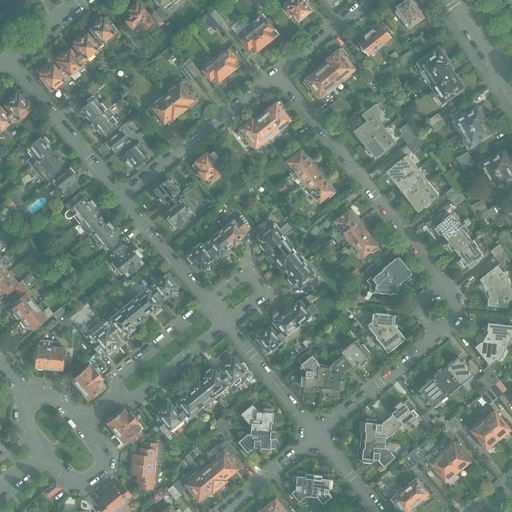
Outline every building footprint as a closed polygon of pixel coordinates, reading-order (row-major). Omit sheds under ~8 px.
[(153,0),(157,5),(160,3),(164,9),(173,1),(175,4),(179,0),(153,0)] [(311,10),(306,5),(307,5),(306,4),(307,2),(308,3),(309,2),(306,0),(285,0),(284,1),(286,5),(283,8),(284,10),(285,13),(288,15),(289,17),(291,15),(296,22),(298,20),(298,21),(300,19),(300,20),(300,19),(301,19),(303,19),(304,18),(305,17),(306,15),(307,14),(306,14),(308,13),(311,10)] [(420,14),(423,12),(415,1),(413,2),(410,0),(407,0),(405,1),(404,0),(401,0),(400,1),(401,4),(396,7),(398,9),(395,11),(407,29),(423,18),(420,14)] [(164,23),(153,10),(148,14),(147,13),(148,13),(144,9),(141,5),(139,7),(136,4),(130,9),(131,11),(129,13),(130,15),(129,16),(129,17),(125,20),(126,21),(125,22),(129,27),(131,26),(133,29),(140,24),(145,30),(154,23),(158,28),(164,23)] [(161,9),(156,13),(164,23),(169,19),(161,9)] [(225,22),(214,10),(209,14),(212,18),(220,26),(225,22)] [(115,32),(116,31),(117,30),(113,24),(107,16),(107,17),(103,20),(101,18),(95,23),(96,25),(92,28),(92,29),(91,30),(93,31),(103,45),(104,46),(109,42),(108,40),(112,36),(113,38),(117,35),(115,33),(115,32)] [(252,26),(251,28),(266,45),(275,37),(279,35),(276,31),(266,19),(254,28),(252,26)] [(249,25),(236,35),(240,39),(250,52),(253,56),(256,53),(266,45),(251,28),(249,25)] [(373,30),(369,33),(381,48),(384,45),(383,44),(390,38),(388,36),(391,33),(386,26),(382,29),(381,27),(374,32),(373,30)] [(98,48),(103,45),(93,31),(88,35),(88,34),(86,35),(82,39),(80,37),(74,42),(76,44),(74,46),(76,47),(85,60),(87,58),(91,54),(93,55),(99,50),(98,48)] [(366,39),(360,44),(368,54),(367,55),(370,59),(378,53),(376,51),(381,48),(369,33),(367,34),(364,37),(366,39)] [(406,34),(402,37),(405,42),(410,39),(406,34)] [(414,49),(424,42),(420,36),(408,44),(412,50),(414,49)] [(135,48),(130,41),(126,45),(132,51),(135,48)] [(88,63),(86,60),(85,60),(76,47),(71,51),(71,50),(70,51),(69,51),(65,54),(63,53),(57,58),(59,60),(57,61),(59,63),(69,75),(73,81),(81,75),(78,72),(88,63)] [(425,77),(447,62),(444,56),(446,55),(442,48),(439,50),(438,47),(427,55),(427,56),(416,64),(425,77)] [(355,71),(346,60),(344,58),(348,56),(342,48),(331,57),(332,58),(329,61),(344,80),(355,71)] [(241,65),(238,62),(228,49),(214,60),(227,75),(237,68),(241,65)] [(400,57),(395,51),(389,56),(393,62),(400,57)] [(401,66),(413,58),(414,57),(411,51),(397,60),(401,66)] [(148,62),(144,57),(139,60),(143,65),(148,62)] [(199,72),(189,60),(184,64),(194,76),(199,72)] [(227,75),(214,60),(202,70),(212,82),(212,83),(214,86),(218,83),(227,75)] [(344,80),(329,61),(328,60),(319,66),(320,68),(316,71),(332,90),(339,99),(342,103),(344,101),(334,88),(344,80)] [(433,89),(455,75),(451,70),(453,69),(449,62),(448,62),(447,62),(425,77),(433,89)] [(64,79),(69,75),(59,63),(55,67),(54,66),(53,67),(52,67),(48,70),(47,68),(41,73),(42,75),(41,77),(41,78),(39,79),(40,80),(39,80),(44,86),(49,92),(52,90),(54,89),(54,88),(59,85),(60,86),(66,81),(64,79)] [(380,73),(372,63),(367,66),(375,76),(380,73)] [(194,76),(184,64),(180,67),(182,71),(189,80),(194,76)] [(376,79),(367,69),(363,73),(371,83),(376,79)] [(332,90),(316,71),(313,74),(311,72),(306,77),(307,79),(302,83),(309,91),(312,88),(320,99),(332,90)] [(105,86),(114,79),(109,73),(100,81),(105,86)] [(463,91),(461,88),(463,88),(455,75),(433,89),(442,103),(455,94),(456,95),(463,91)] [(193,101),(187,93),(190,91),(182,81),(165,95),(180,113),(187,108),(186,107),(193,101)] [(134,93),(126,83),(121,87),(129,97),(134,93)] [(31,110),(31,109),(33,107),(28,101),(26,102),(19,95),(18,96),(16,94),(10,99),(11,100),(7,104),(6,105),(7,106),(2,110),(12,122),(15,126),(26,117),(24,115),(29,111),(29,112),(31,110)] [(180,113),(165,95),(148,108),(156,118),(159,121),(161,119),(164,122),(165,124),(172,118),(173,119),(180,113)] [(385,128),(375,116),(381,111),(376,104),(380,102),(384,100),(380,95),(377,98),(376,97),(368,104),(371,109),(363,115),(368,121),(356,130),(361,136),(360,138),(365,145),(385,128)] [(91,122),(109,108),(112,105),(107,99),(101,103),(100,105),(96,101),(98,100),(95,97),(94,98),(92,96),(87,100),(87,101),(80,107),(80,108),(81,109),(80,109),(81,111),(79,113),(84,119),(86,117),(90,121),(91,122)] [(401,102),(397,96),(393,100),(397,105),(401,102)] [(339,99),(330,107),(334,112),(343,104),(342,103),(339,99)] [(289,120),(282,111),(285,108),(279,101),(274,105),(273,103),(268,107),(269,109),(265,112),(280,131),(285,127),(284,125),(289,120)] [(343,104),(334,112),(339,117),(350,108),(345,102),(343,104)] [(485,120),(482,114),(484,113),(480,106),(478,108),(476,106),(464,113),(465,113),(454,120),(461,134),(485,120)] [(5,126),(9,122),(10,123),(12,122),(2,110),(1,108),(0,108),(0,138),(3,136),(0,132),(6,127),(5,126)] [(123,126),(118,120),(116,122),(112,117),(114,115),(109,108),(91,122),(92,124),(90,126),(95,132),(97,130),(100,134),(101,134),(102,135),(106,139),(120,128),(123,126)] [(280,131),(265,112),(262,115),(260,113),(252,120),(253,122),(267,141),(280,131)] [(427,129),(441,120),(437,114),(426,122),(427,123),(424,125),(427,129)] [(433,133),(445,125),(441,120),(427,129),(430,134),(433,132),(433,133)] [(490,135),(492,133),(485,120),(461,134),(469,148),(483,140),(484,141),(491,137),(490,135)] [(267,141),(253,122),(250,125),(248,123),(238,132),(243,139),(247,136),(258,151),(269,142),(267,141)] [(417,136),(410,127),(401,135),(408,144),(417,136)] [(120,149),(132,140),(127,135),(126,136),(121,130),(122,130),(120,128),(106,139),(105,140),(107,141),(104,143),(109,149),(111,148),(115,152),(116,153),(120,149)] [(377,156),(396,141),(385,128),(365,145),(371,152),(372,150),(377,156)] [(148,156),(143,149),(145,148),(138,141),(136,143),(134,141),(141,135),(138,132),(131,137),(133,139),(132,140),(120,149),(124,154),(123,155),(125,156),(124,156),(128,160),(126,162),(131,168),(132,167),(133,169),(141,163),(143,165),(150,159),(147,157),(148,156)] [(291,145),(300,139),(296,134),(291,138),(288,134),(285,136),(288,140),(291,145)] [(31,168),(35,164),(52,150),(51,149),(48,144),(50,143),(45,137),(42,139),(41,137),(40,137),(38,135),(37,135),(31,140),(31,141),(25,145),(27,147),(26,148),(29,152),(30,151),(33,155),(26,161),(31,168)] [(423,143),(417,136),(408,144),(414,151),(423,143)] [(230,172),(223,163),(227,159),(219,149),(214,153),(213,152),(209,156),(207,153),(205,155),(205,154),(205,155),(204,153),(201,155),(202,157),(192,166),(198,174),(200,172),(205,179),(212,175),(213,176),(214,175),(215,176),(221,171),(220,170),(222,168),(228,174),(230,172)] [(290,176),(308,162),(306,160),(307,159),(307,158),(299,149),(294,153),(295,155),(287,162),(294,170),(289,174),(290,176)] [(62,164),(63,163),(61,162),(62,161),(58,157),(60,156),(55,150),(53,152),(52,150),(35,164),(41,170),(39,171),(49,183),(52,180),(66,168),(62,164)] [(510,165),(507,159),(509,157),(505,150),(503,152),(502,150),(490,157),(490,158),(479,164),(483,172),(478,175),(481,180),(483,179),(484,181),(487,179),(487,178),(510,165)] [(459,167),(471,160),(467,154),(456,161),(459,167)] [(397,185),(417,168),(407,156),(389,171),(393,177),(392,178),(397,185)] [(265,167),(258,158),(251,164),(254,167),(252,168),(257,174),(265,167)] [(462,172),(474,165),(471,160),(459,167),(462,172)] [(303,182),(319,169),(315,164),(313,165),(311,164),(311,163),(309,164),(308,162),(290,176),(286,179),(288,181),(292,178),(298,186),(303,182)] [(511,167),(510,165),(487,178),(487,179),(495,192),(509,184),(509,185),(511,183),(511,167)] [(79,187),(75,183),(77,181),(76,179),(73,175),(75,173),(70,167),(68,169),(66,168),(52,180),(54,183),(55,182),(58,186),(52,190),(58,197),(57,198),(60,202),(66,197),(66,198),(79,187)] [(414,192),(428,181),(417,168),(397,185),(407,197),(414,192)] [(303,199),(324,182),(322,180),(324,179),(323,178),(322,177),(324,175),(319,169),(303,182),(306,186),(301,190),(304,194),(301,196),(303,199)] [(13,176),(9,180),(14,186),(18,183),(13,176)] [(177,193),(180,190),(175,184),(172,186),(164,177),(158,182),(160,185),(153,191),(154,192),(152,194),(157,200),(159,199),(163,203),(164,204),(165,204),(168,208),(191,190),(189,187),(179,195),(177,193)] [(420,209),(438,194),(428,181),(414,192),(407,197),(413,205),(415,204),(420,209)] [(335,193),(328,184),(327,184),(327,183),(326,184),(324,182),(303,199),(306,196),(310,202),(314,199),(313,199),(315,197),(319,203),(328,196),(329,198),(335,193)] [(461,194),(455,186),(445,193),(451,201),(461,194)] [(196,196),(191,190),(168,208),(164,211),(165,213),(168,217),(167,219),(171,225),(174,223),(175,224),(176,224),(178,226),(179,228),(186,222),(185,221),(192,215),(190,212),(195,208),(190,201),(191,200),(192,198),(193,199),(196,196)] [(94,209),(96,207),(91,201),(90,202),(86,198),(85,197),(84,198),(80,193),(64,206),(68,210),(66,212),(65,213),(64,216),(65,217),(66,219),(67,219),(68,219),(69,219),(71,219),(74,217),(79,223),(95,210),(94,209)] [(455,206),(465,199),(461,194),(451,201),(455,206)] [(16,206),(9,198),(3,203),(10,211),(16,206)] [(487,210),(482,201),(471,207),(475,213),(478,211),(480,215),(486,211),(487,210)] [(335,240),(358,222),(354,218),(357,216),(352,210),(350,212),(345,206),(338,211),(340,213),(333,219),(340,228),(338,229),(340,232),(333,238),(335,240)] [(487,210),(486,211),(490,218),(492,216),(497,214),(493,207),(487,210)] [(106,223),(103,219),(104,219),(99,213),(98,214),(95,210),(79,223),(80,224),(81,223),(91,235),(106,223)] [(446,239),(461,226),(457,220),(456,221),(451,214),(450,215),(449,214),(449,213),(448,213),(442,217),(441,216),(433,223),(436,227),(434,229),(439,235),(441,234),(442,235),(443,235),(446,239)] [(245,234),(249,230),(246,226),(250,223),(243,214),(238,217),(236,214),(234,216),(236,219),(234,221),(233,220),(233,219),(233,218),(225,225),(226,226),(226,225),(227,226),(223,230),(222,229),(220,231),(232,246),(233,244),(235,247),(241,242),(240,240),(242,238),(241,238),(244,236),(243,235),(245,234)] [(282,235),(291,227),(287,223),(280,229),(274,222),(274,223),(269,218),(254,230),(259,236),(258,236),(261,240),(262,242),(260,244),(265,250),(268,248),(269,249),(285,236),(284,235),(283,236),(282,235)] [(352,247),(368,234),(370,232),(360,220),(358,222),(335,240),(337,243),(344,237),(352,247)] [(120,241),(116,236),(115,234),(116,234),(112,230),(114,228),(109,222),(107,224),(106,223),(91,235),(106,252),(120,241)] [(322,231),(319,227),(318,228),(315,223),(307,229),(314,238),(322,232),(322,231)] [(472,241),(466,234),(469,232),(463,225),(461,226),(446,239),(448,241),(447,242),(449,243),(447,245),(452,251),(454,249),(455,251),(455,250),(457,253),(472,241)] [(232,246),(220,231),(219,229),(212,235),(214,238),(210,241),(209,240),(207,241),(218,254),(219,256),(221,255),(223,257),(229,252),(227,250),(229,249),(229,248),(232,246)] [(505,233),(498,238),(502,243),(509,239),(505,233)] [(381,250),(376,245),(378,243),(373,237),(371,239),(368,234),(352,247),(346,252),(348,255),(354,250),(356,252),(358,251),(365,259),(372,254),(374,256),(381,250)] [(277,264),(294,250),(293,248),(292,248),(289,244),(290,243),(285,236),(269,249),(272,253),(271,253),(273,255),(271,257),(276,263),(277,264)] [(483,256),(481,254),(482,254),(477,248),(478,248),(476,246),(477,246),(473,240),(472,241),(457,253),(460,257),(461,259),(459,260),(464,266),(466,265),(470,269),(479,263),(477,261),(483,256)] [(218,254),(207,241),(202,245),(201,243),(194,248),(196,250),(191,254),(191,253),(189,255),(189,256),(187,258),(192,264),(194,262),(200,269),(202,268),(204,270),(210,265),(209,264),(211,262),(210,262),(214,259),(213,258),(218,254)] [(144,264),(141,260),(140,258),(143,256),(137,249),(135,251),(134,249),(131,251),(124,244),(111,254),(116,260),(114,261),(115,262),(112,265),(122,276),(123,275),(123,274),(124,274),(125,274),(126,276),(126,277),(127,278),(144,264)] [(494,256),(504,248),(500,244),(490,252),(494,256)] [(511,259),(511,257),(504,248),(494,256),(500,263),(507,258),(509,261),(511,259)] [(290,275),(307,261),(301,253),(298,256),(295,252),(296,251),(294,250),(277,264),(278,266),(283,272),(285,270),(287,272),(290,275)] [(0,279),(9,272),(4,265),(9,260),(5,255),(0,259),(0,279)] [(411,272),(405,265),(406,265),(402,260),(401,260),(399,258),(399,257),(398,257),(382,270),(383,270),(391,280),(395,281),(396,281),(396,282),(398,281),(400,283),(406,279),(411,275),(412,274),(411,273),(411,272)] [(319,282),(315,276),(316,275),(316,276),(317,275),(312,268),(307,261),(290,275),(291,276),(288,278),(293,284),(295,283),(297,285),(297,284),(300,288),(301,287),(304,291),(306,293),(319,282)] [(369,274),(375,269),(372,264),(365,270),(369,274)] [(509,285),(505,272),(502,272),(497,266),(480,280),(484,284),(483,284),(485,292),(509,285)] [(352,280),(361,273),(358,268),(348,275),(352,280)] [(400,283),(398,281),(396,282),(396,281),(395,281),(391,280),(383,270),(372,279),(371,278),(366,281),(370,286),(369,293),(375,294),(375,292),(376,292),(377,292),(377,293),(394,294),(396,294),(397,294),(397,293),(398,293),(398,287),(398,286),(397,285),(400,283)] [(26,286),(35,279),(30,273),(22,280),(18,283),(9,272),(0,279),(0,293),(1,295),(5,291),(7,294),(14,288),(18,293),(26,286)] [(177,288),(171,281),(174,278),(168,272),(166,275),(166,274),(165,274),(163,276),(159,280),(157,278),(151,283),(153,285),(150,288),(149,287),(150,286),(148,284),(147,284),(143,280),(141,282),(146,288),(159,302),(163,298),(164,299),(165,298),(170,295),(171,297),(177,291),(175,289),(177,288)] [(511,298),(511,295),(509,285),(485,292),(488,299),(487,305),(507,307),(508,300),(511,298)] [(37,306),(28,295),(31,292),(30,292),(31,291),(26,286),(18,293),(22,298),(15,303),(17,305),(13,309),(15,312),(13,313),(18,319),(20,318),(21,319),(37,306)] [(159,302),(146,288),(134,298),(148,315),(149,314),(153,311),(155,313),(161,308),(159,305),(160,304),(159,302)] [(357,301),(358,295),(351,294),(351,291),(345,291),(344,299),(357,301)] [(311,315),(315,311),(309,304),(317,297),(308,296),(299,304),(298,303),(296,305),(296,304),(294,306),(292,304),(286,309),(286,311),(299,326),(300,325),(300,324),(305,321),(304,322),(305,323),(313,316),(312,316),(311,315)] [(148,315),(134,298),(121,309),(135,325),(136,324),(136,325),(141,321),(142,323),(148,318),(146,316),(148,315)] [(356,307),(357,301),(344,299),(343,307),(349,308),(349,306),(356,307)] [(42,312),(38,306),(37,306),(21,319),(22,320),(20,322),(25,328),(27,326),(29,329),(34,326),(36,328),(48,319),(53,314),(48,307),(42,312)] [(57,320),(66,313),(62,308),(53,315),(57,320)] [(135,325),(121,309),(108,319),(112,323),(109,325),(104,319),(102,321),(105,325),(117,339),(121,335),(122,336),(123,335),(124,335),(128,332),(129,333),(136,328),(134,326),(135,325)] [(299,326),(286,311),(286,313),(284,315),(283,314),(281,316),(280,314),(274,319),(276,322),(274,323),(276,325),(286,337),(288,336),(287,335),(291,332),(292,334),(300,328),(299,326)] [(396,327),(393,324),(394,324),(394,323),(395,317),(395,316),(394,315),(393,315),(392,315),(373,313),(372,313),(372,314),(372,313),(366,312),(366,318),(361,322),(365,326),(367,324),(368,325),(367,325),(368,326),(376,336),(386,328),(389,328),(390,329),(391,328),(393,330),(396,327)] [(61,324),(69,317),(66,313),(57,320),(61,324)] [(511,335),(511,326),(488,324),(487,330),(483,336),(505,348),(511,336),(511,335)] [(119,345),(117,342),(119,341),(117,339),(105,325),(92,336),(94,338),(90,340),(85,334),(84,335),(97,352),(90,358),(92,361),(105,351),(106,352),(107,351),(112,348),(113,349),(119,345)] [(289,342),(286,337),(276,325),(271,328),(270,328),(269,329),(269,328),(265,332),(263,330),(257,335),(259,337),(253,342),(260,349),(261,348),(266,354),(267,354),(266,354),(268,352),(269,353),(271,351),(275,347),(278,351),(280,350),(280,349),(281,351),(285,347),(284,346),(289,342)] [(404,340),(404,339),(405,338),(404,337),(400,332),(396,327),(393,330),(391,328),(390,329),(389,328),(386,328),(376,336),(376,337),(375,337),(388,352),(389,351),(389,352),(392,349),(392,350),(397,346),(397,345),(404,340)] [(370,353),(363,345),(361,346),(356,340),(354,342),(353,342),(348,346),(347,346),(345,348),(343,350),(342,348),(342,347),(338,343),(339,342),(334,336),(333,336),(329,332),(326,334),(330,339),(343,355),(352,367),(353,366),(353,367),(357,364),(358,364),(359,363),(361,365),(367,360),(365,358),(370,353)] [(498,360),(504,348),(505,348),(483,336),(480,343),(475,347),(489,364),(495,359),(498,360)] [(34,361),(34,365),(36,367),(36,368),(44,368),(49,369),(51,345),(52,345),(52,341),(41,340),(39,342),(38,346),(36,348),(35,348),(35,352),(37,354),(37,359),(34,361)] [(51,345),(49,369),(50,369),(54,369),(56,370),(62,370),(65,368),(65,364),(68,364),(69,355),(66,355),(67,351),(66,351),(65,349),(65,348),(60,348),(60,343),(59,342),(52,341),(52,345),(51,345)] [(320,346),(316,341),(311,345),(315,350),(320,346)] [(303,350),(297,342),(293,346),(299,353),(303,350)] [(322,392),(324,368),(319,368),(319,365),(312,356),(310,357),(306,352),(297,360),(301,365),(305,370),(305,371),(306,371),(305,376),(305,377),(304,377),(302,377),(301,386),(303,386),(303,387),(304,387),(313,388),(313,391),(322,392)] [(343,374),(352,367),(343,355),(339,359),(336,358),(334,359),(333,361),(331,363),(331,365),(330,366),(329,369),(324,368),(322,392),(330,393),(331,390),(340,391),(340,390),(341,390),(344,390),(344,381),(342,381),(342,380),(341,380),(341,379),(341,375),(342,375),(342,374),(343,374)] [(239,377),(242,374),(243,374),(245,372),(245,371),(248,369),(243,363),(240,365),(234,358),(233,359),(231,357),(225,361),(226,363),(222,367),(221,368),(222,369),(217,373),(229,388),(233,392),(238,388),(234,383),(238,380),(239,380),(240,379),(239,377)] [(473,374),(470,371),(468,368),(469,368),(463,361),(462,361),(459,357),(452,363),(452,362),(447,366),(448,366),(447,367),(448,368),(447,368),(460,385),(473,374)] [(80,389),(99,374),(102,372),(101,372),(98,368),(95,370),(90,364),(85,368),(86,368),(72,379),(80,389)] [(495,376),(488,367),(483,371),(485,374),(494,385),(499,381),(495,376)] [(460,385),(447,368),(446,368),(439,374),(438,373),(433,377),(434,378),(433,378),(434,379),(433,380),(447,396),(460,385)] [(229,388),(217,373),(215,371),(214,372),(212,370),(206,375),(207,376),(203,380),(202,381),(216,398),(229,388)] [(105,389),(105,386),(105,385),(105,386),(100,381),(103,379),(99,374),(80,389),(89,400),(89,399),(91,400),(96,397),(95,397),(95,394),(98,391),(101,392),(105,389)] [(494,385),(485,374),(476,381),(485,392),(494,385)] [(447,396),(433,380),(433,379),(431,380),(430,379),(426,383),(426,384),(419,390),(422,394),(421,394),(422,395),(421,395),(427,402),(426,403),(429,406),(431,405),(433,407),(447,396)] [(216,398),(202,381),(201,382),(199,380),(193,385),(195,387),(190,390),(191,391),(189,392),(203,409),(208,415),(211,412),(208,408),(210,406),(209,404),(216,398)] [(489,405),(502,394),(494,385),(485,392),(481,395),(489,405)] [(203,409),(189,392),(188,393),(186,390),(180,395),(182,397),(178,401),(177,402),(177,403),(173,407),(184,422),(188,426),(190,424),(185,418),(188,416),(191,419),(203,409)] [(418,416),(413,410),(415,408),(408,400),(406,402),(403,404),(401,402),(395,407),(396,409),(395,410),(391,414),(392,414),(403,429),(408,425),(409,425),(410,424),(410,423),(416,418),(415,418),(418,416)] [(171,432),(184,422),(173,407),(171,404),(169,406),(167,403),(161,408),(163,410),(159,414),(158,415),(158,416),(153,420),(161,429),(170,440),(172,439),(167,433),(170,430),(171,432)] [(273,422),(274,413),(273,413),(273,412),(273,409),(264,409),(263,411),(263,412),(262,412),(257,412),(257,411),(257,410),(256,410),(252,405),(241,414),(249,424),(251,424),(251,429),(275,431),(276,423),(273,422)] [(511,430),(495,410),(494,410),(491,407),(487,410),(490,413),(482,420),(499,440),(504,436),(511,430)] [(116,433),(135,418),(136,417),(136,416),(135,417),(131,413),(129,415),(124,410),(125,410),(124,409),(124,410),(122,409),(121,409),(117,412),(118,415),(114,417),(112,417),(112,416),(107,420),(108,420),(108,423),(116,433)] [(425,413),(421,416),(426,422),(430,420),(425,413)] [(403,429),(392,414),(391,415),(392,415),(384,422),(384,421),(382,422),(382,423),(382,424),(377,424),(377,423),(376,423),(376,422),(376,420),(367,419),(366,421),(366,422),(365,422),(364,431),(361,431),(360,440),(386,442),(386,437),(389,438),(391,436),(392,436),(394,436),(396,434),(397,433),(397,431),(399,429),(403,434),(406,432),(403,429)] [(217,428),(223,424),(226,422),(225,421),(222,417),(213,423),(217,428)] [(445,425),(439,418),(438,420),(436,417),(431,421),(439,430),(445,425)] [(446,422),(441,417),(439,418),(445,425),(448,423),(447,421),(446,422)] [(462,427),(455,418),(454,417),(450,421),(457,430),(462,427)] [(139,431),(143,428),(138,422),(139,422),(135,418),(116,433),(124,443),(129,439),(132,443),(142,436),(139,431)] [(153,420),(149,424),(154,430),(157,433),(161,429),(153,420)] [(228,420),(226,422),(223,424),(227,430),(233,425),(228,420)] [(499,440),(482,420),(474,427),(471,423),(467,426),(470,430),(469,430),(486,450),(493,444),(494,445),(499,440)] [(457,430),(450,421),(448,423),(445,425),(453,434),(457,430)] [(230,433),(227,430),(223,424),(217,428),(224,437),(230,433)] [(270,449),(271,439),(274,440),(275,431),(251,429),(250,434),(247,434),(243,438),(239,434),(235,437),(238,442),(248,453),(253,449),(254,448),(254,447),(259,447),(259,448),(260,448),(260,449),(259,451),(269,452),(269,450),(269,449),(270,449)] [(8,437),(13,444),(20,438),(14,431),(8,437)] [(470,462),(454,442),(453,442),(450,439),(448,440),(451,444),(441,452),(457,472),(459,471),(459,472),(464,469),(463,468),(470,462)] [(395,458),(390,451),(387,448),(385,448),(386,442),(360,440),(360,448),(363,449),(362,458),(362,459),(362,462),(371,462),(372,460),(378,461),(383,467),(395,458)] [(236,467),(229,458),(237,452),(227,441),(221,445),(226,451),(222,454),(220,453),(216,456),(213,453),(206,458),(210,462),(226,481),(225,479),(232,474),(232,473),(234,472),(232,470),(236,467)] [(156,460),(157,444),(143,442),(143,448),(141,448),(140,455),(134,454),(134,457),(132,456),(131,463),(133,463),(133,464),(153,467),(154,460),(156,460)] [(422,460),(414,451),(409,454),(417,464),(422,460)] [(457,472),(441,452),(431,460),(428,457),(426,458),(429,462),(434,469),(432,470),(436,474),(437,473),(445,482),(457,472)] [(417,464),(409,454),(404,459),(412,468),(417,464)] [(226,481),(210,462),(202,469),(201,468),(196,472),(213,491),(218,486),(219,487),(219,486),(221,488),(227,483),(225,481),(226,481)] [(153,490),(155,474),(153,473),(153,467),(133,464),(133,466),(131,466),(131,472),(133,472),(132,474),(138,475),(138,482),(140,482),(139,488),(153,490)] [(385,484),(394,476),(389,471),(380,478),(385,484)] [(213,491),(196,472),(186,480),(188,483),(186,484),(197,499),(200,497),(201,498),(203,497),(210,492),(211,492),(213,491)] [(311,497),(314,475),(305,474),(305,477),(297,476),(297,477),(296,477),(294,477),(293,485),(295,485),(295,486),(296,486),(296,489),(291,493),(299,502),(306,496),(311,497)] [(328,493),(329,489),(332,489),(333,480),(330,480),(330,479),(322,479),(322,476),(314,475),(311,497),(317,497),(323,504),(332,497),(328,493)] [(416,478),(404,489),(416,504),(418,505),(421,503),(421,501),(429,494),(416,478)] [(185,489),(178,481),(173,485),(173,486),(179,494),(185,489)] [(48,499),(62,488),(56,482),(46,490),(47,490),(43,493),(48,499)] [(102,511),(111,511),(132,495),(123,485),(118,489),(115,486),(100,498),(103,501),(97,506),(102,511)] [(179,494),(173,486),(168,490),(176,500),(181,495),(179,494)] [(393,490),(387,494),(391,499),(395,504),(394,504),(399,511),(400,510),(401,511),(406,511),(416,504),(404,489),(397,494),(393,490)] [(285,511),(276,499),(270,504),(268,504),(266,506),(266,507),(265,508),(268,511),(285,511)]
